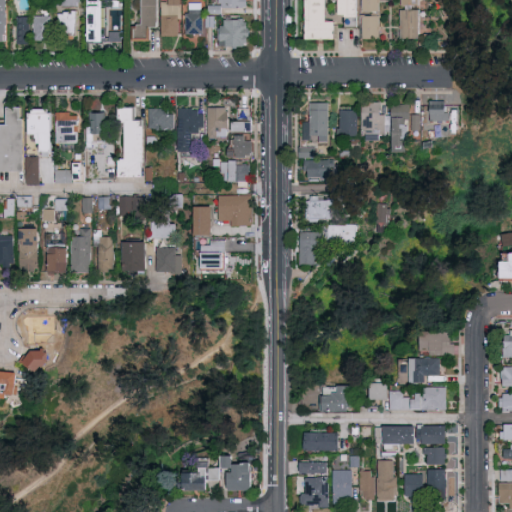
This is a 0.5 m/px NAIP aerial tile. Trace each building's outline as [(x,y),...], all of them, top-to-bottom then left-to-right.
[(11,0),(0,0),(0,40),(11,41),(11,0)] [(93,0),(93,41),(107,41),(107,0),(93,0)] [(161,0),(146,0),(146,24),(138,24),(138,40),(154,40),(154,26),(162,26),(161,0)] [(182,35),(181,0),(169,0),(169,1),(163,1),(164,35),(182,35)] [(361,0),(310,0),(310,38),(338,38),(338,21),(330,21),(330,0),(343,0),(343,15),(361,15),(361,0)] [(381,0),(364,0),(364,10),(382,10),(381,0)] [(188,33),(204,33),(205,3),(189,3),(188,33)] [(209,5),(210,13),(223,13),(223,4),(209,5)] [(422,9),(402,9),(403,38),(423,37),(422,9)] [(80,38),(79,11),(61,11),(62,38),(80,38)] [(33,43),(32,15),(18,15),(19,43),(33,43)] [(54,15),(37,15),(37,39),(54,40),(54,15)] [(364,38),(381,38),(382,15),(365,15),(364,38)] [(220,45),(248,46),(250,20),(226,19),(226,26),(221,25),(220,45)] [(112,41),(124,41),(124,30),(112,30),(112,41)] [(432,100),(432,120),(450,120),(450,100),(432,100)] [(331,102),(312,101),(312,121),(306,121),(305,139),(318,139),(318,140),(331,141),(331,102)] [(393,114),(383,114),(383,101),(364,101),(365,133),(370,133),(370,140),(384,139),(384,132),(393,132),(393,114)] [(423,130),(423,113),(414,114),(414,104),(396,104),(397,152),(410,151),(410,131),(423,130)] [(53,156),(28,156),(28,106),(11,106),(11,123),(1,124),(2,171),(28,171),(28,183),(53,183),(53,156)] [(231,107),(210,106),(210,137),(230,138),(231,107)] [(129,122),(130,159),(123,159),(123,177),(149,176),(148,120),(139,120),(139,107),(124,107),(124,122),(129,122)] [(175,128),(176,108),(151,107),(150,128),(175,128)] [(36,136),(46,136),(46,151),(57,150),(56,108),(35,108),(36,136)] [(204,109),(180,109),(181,151),(197,151),(197,134),(205,134),(204,109)] [(342,109),(342,135),(361,135),(361,109),(342,109)] [(81,142),(81,112),(61,112),(61,142),(81,142)] [(107,112),(94,112),(94,140),(107,140),(107,112)] [(255,131),(256,122),(233,121),(232,130),(255,131)] [(248,141),(248,135),(234,134),(234,156),(256,157),(257,141),(248,141)] [(300,157),(316,157),(316,146),(301,145),(300,157)] [(333,159),(308,158),(308,176),(332,177),(333,159)] [(220,179),(238,179),(238,185),(250,185),(250,164),(238,163),(238,161),(220,160),(220,179)] [(86,162),(77,162),(77,168),(58,169),(59,181),(87,179),(86,162)] [(153,237),(180,237),(181,194),(168,193),(168,202),(174,202),(174,213),(154,213),(153,237)] [(251,194),(220,194),(220,220),(232,220),(232,225),(251,225),(251,194)] [(313,195),(313,217),(357,217),(357,195),(326,195),(313,195)] [(121,215),(146,216),(146,196),(121,196),(121,215)] [(69,210),(69,198),(57,198),(57,209),(69,210)] [(6,216),(16,216),(16,206),(6,205),(6,216)] [(196,234),(215,235),(216,206),(196,206),(196,234)] [(44,219),(56,218),(55,208),(44,208),(44,219)] [(116,270),(115,235),(104,235),(104,221),(98,221),(99,270),(116,270)] [(357,238),(356,223),(326,224),(327,239),(357,238)] [(41,227),(22,228),(23,272),(42,271),(41,227)] [(92,227),(83,227),(83,236),(73,236),(74,272),(93,272),(92,227)] [(301,231),(300,263),(319,263),(320,232),(301,231)] [(17,264),(16,234),(0,235),(1,265),(17,264)] [(200,269),(227,268),(226,239),(210,239),(211,244),(200,244),(200,269)] [(149,270),(150,241),(127,241),(126,269),(149,270)] [(70,244),(50,245),(51,272),(71,272),(70,244)] [(159,271),(179,271),(179,246),(159,245),(159,271)] [(511,258),(487,258),(487,277),(511,277),(511,258)] [(45,327),(51,327),(51,312),(30,312),(30,327),(32,327),(32,339),(45,340),(45,327)] [(438,348),(438,340),(447,340),(446,329),(416,330),(416,349),(438,348)] [(511,329),(499,329),(498,355),(511,355),(511,329)] [(44,367),(44,364),(53,364),(54,352),(27,352),(27,366),(44,367)] [(437,356),(406,357),(407,381),(424,381),(424,374),(438,374),(437,356)] [(497,386),(511,385),(511,364),(497,364),(497,386)] [(0,396),(9,397),(9,394),(21,395),(22,372),(0,370),(0,396)] [(385,381),(365,381),(366,398),(385,398),(385,381)] [(346,411),(347,392),(321,391),(321,385),(304,384),(303,409),(346,411)] [(443,409),(443,386),(419,385),(419,408),(443,409)] [(401,389),(386,390),(387,408),(416,407),(416,394),(401,394),(401,389)] [(511,408),(511,393),(495,393),(495,409),(511,408)] [(511,438),(511,423),(498,423),(498,439),(511,438)] [(378,442),(440,442),(440,424),(378,424),(378,442)] [(441,452),(456,452),(457,425),(442,425),(441,452)] [(339,431),(298,430),(297,449),(339,450),(339,431)] [(500,447),(499,457),(511,457),(511,442),(507,443),(507,447),(500,447)] [(441,445),(422,446),(423,463),(442,463),(441,445)] [(226,469),(234,469),(234,490),(259,490),(259,463),(239,463),(239,455),(226,455),(226,469)] [(394,459),(376,458),(375,498),(392,499),(394,459)] [(295,472),(326,472),(326,461),(295,460),(295,472)] [(225,479),(225,466),(214,467),(214,461),(204,461),(204,472),(190,472),(191,490),(214,489),(213,479),(225,479)] [(330,501),(350,502),(350,469),(331,468),(330,501)] [(443,468),(424,468),(424,476),(420,476),(420,497),(443,497),(443,468)] [(511,468),(498,469),(498,480),(511,479),(511,468)] [(372,469),(358,470),(359,499),(373,498),(372,469)] [(401,472),(401,494),(419,495),(419,473),(401,472)] [(303,493),(296,493),(296,503),(326,505),(328,476),(304,475),(303,493)] [(511,507),(511,481),(495,482),(495,501),(506,501),(506,508),(511,507)]
